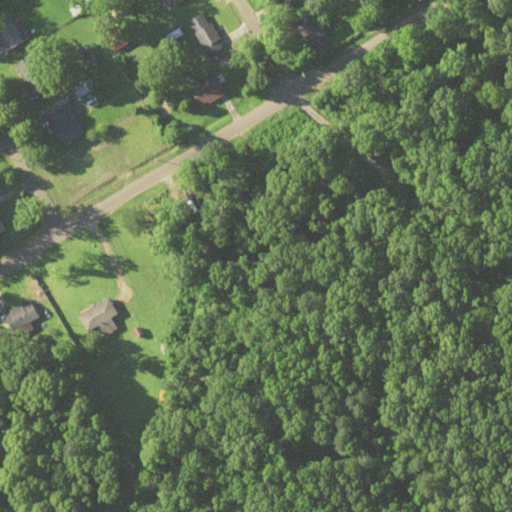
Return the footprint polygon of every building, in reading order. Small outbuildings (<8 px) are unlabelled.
[(182,0),(158,0),(165,10),(182,0)] [(298,0),(277,0),(283,9),(298,0)] [(224,48),(205,12),(189,21),(208,57),(224,48)] [(310,14),(293,23),(310,53),(326,44),(310,14)] [(21,19),(11,22),(8,15),(0,17),(0,50),(0,51),(28,42),(21,19)] [(31,96),(48,87),(30,56),(14,65),(31,96)] [(227,95),(218,76),(191,89),(200,108),(227,95)] [(86,133),(67,105),(47,118),(65,147),(86,133)] [(78,316),(87,333),(98,327),(104,337),(116,330),(110,319),(118,314),(109,299),(78,316)] [(37,314),(26,303),(8,321),(18,332),(37,314)]
